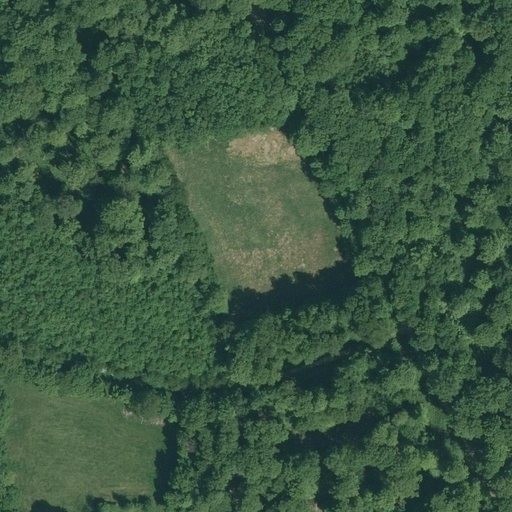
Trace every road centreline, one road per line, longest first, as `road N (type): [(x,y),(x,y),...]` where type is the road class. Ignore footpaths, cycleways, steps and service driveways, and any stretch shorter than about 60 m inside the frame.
road 1 (track): [(254,0),(503,511)]
road 2 (track): [(408,329),(243,389),(196,397),(0,355)]
